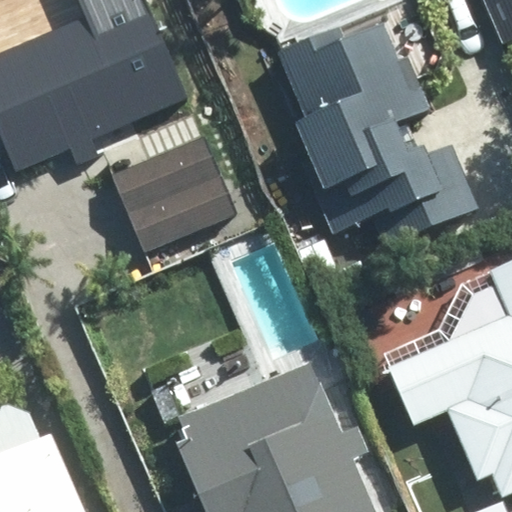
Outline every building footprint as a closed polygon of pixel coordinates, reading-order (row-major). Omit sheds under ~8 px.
[(146,0),(136,0),(0,58),(0,131),(18,172),(72,148),(79,164),(99,156),(92,141),(188,99),(146,0)] [(511,0),(488,0),(507,42),(511,39),(511,0)] [(343,31),(283,58),(310,122),(302,127),(331,195),(319,200),(335,235),(377,218),(390,247),(477,208),(450,144),(415,160),(399,124),(431,111),(420,87),(412,90),(386,28),(347,45),(343,31)] [(206,141),(116,178),(148,253),(237,216),(242,225),(266,215),(252,182),(228,192),(206,141)] [(334,264),(311,272),(320,297),(343,289),(334,264)] [(511,268),(495,275),(511,312),(511,319),(395,371),(419,426),(454,411),(481,473),(422,499),(427,511),(502,511),(498,503),(511,497),(511,268)] [(152,299),(98,320),(129,393),(182,372),(152,299)] [(313,367),(184,422),(194,444),(185,447),(212,511),(376,511),(356,462),(372,457),(361,433),(344,440),(313,367)] [(83,511),(52,442),(41,447),(30,418),(10,410),(0,414),(0,511),(83,511)] [(412,456),(394,463),(409,500),(427,493),(412,456)]
